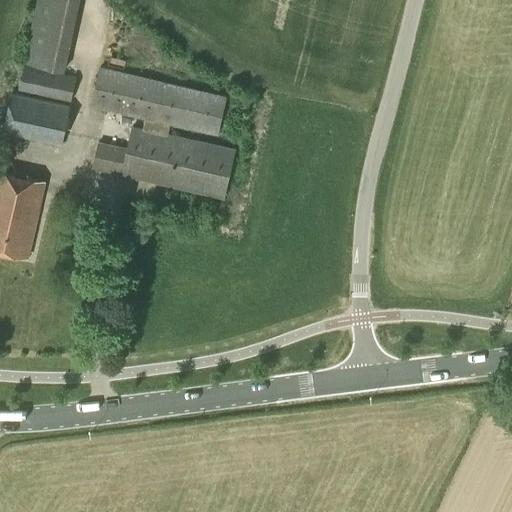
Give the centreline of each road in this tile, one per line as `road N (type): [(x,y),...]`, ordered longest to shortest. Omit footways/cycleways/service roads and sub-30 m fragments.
road 1 (unclassified): [(368,384),(358,280),(363,207),(416,0)]
road 2 (secondary): [(0,424),(368,384)]
road 3 (secondary): [(511,367),(368,384)]
